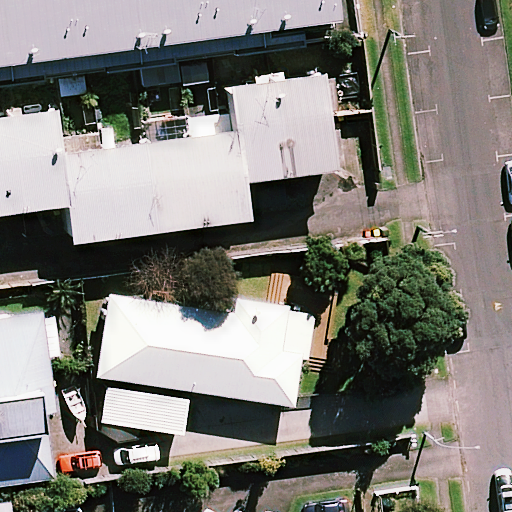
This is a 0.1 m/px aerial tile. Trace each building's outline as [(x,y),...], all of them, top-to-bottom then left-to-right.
[(65,0),(0,0),(0,8),(8,74),(74,66),(65,0)] [(132,0),(65,0),(74,66),(140,58),(132,0)] [(198,0),(132,0),(140,58),(205,49),(198,0)] [(265,0),(198,0),(205,49),(271,41),(265,0)] [(332,0),(265,0),(271,41),(336,32),(332,0)] [(0,8),(0,75),(8,74),(0,8)] [(237,213),(237,208),(275,203),(271,171),(324,164),(311,69),(217,81),(223,126),(52,149),(46,102),(0,107),(0,206),(55,199),(60,238),(237,213)] [(101,293),(90,374),(101,376),(95,422),(175,433),(181,386),(285,400),(291,353),(298,354),(304,309),(227,299),(225,310),(101,293)] [(47,406),(36,312),(0,316),(0,481),(45,476),(37,407),(47,406)]
